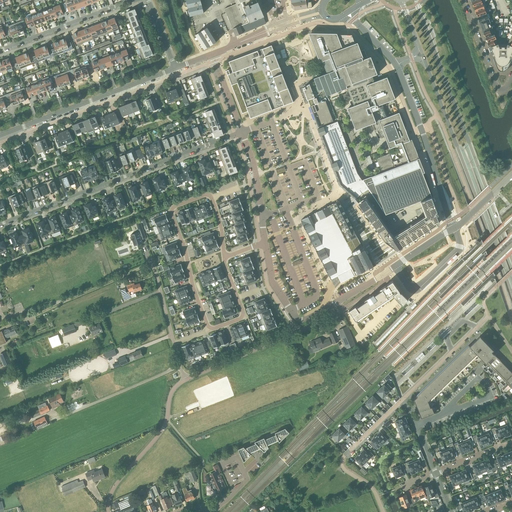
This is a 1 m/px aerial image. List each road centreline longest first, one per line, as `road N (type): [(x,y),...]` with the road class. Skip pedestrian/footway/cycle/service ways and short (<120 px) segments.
road 1 (secondary): [(511,257),(415,0)]
road 2 (residential): [(241,132),(0,224)]
road 3 (secondary): [(425,63),(511,295)]
road 4 (residential): [(209,330),(171,209),(209,195),(224,257)]
road 5 (residential): [(184,380),(153,263),(67,300)]
road 6 (residential): [(265,244),(272,282),(301,320),(395,266)]
road 7 (tertiary): [(0,136),(175,68)]
road 8 (residential): [(396,65),(453,227)]
road 9 (residential): [(107,511),(113,488),(165,424),(172,391),(184,380)]
road 10 (residential): [(184,380),(317,323)]
road 11 (residential): [(132,0),(0,51)]
